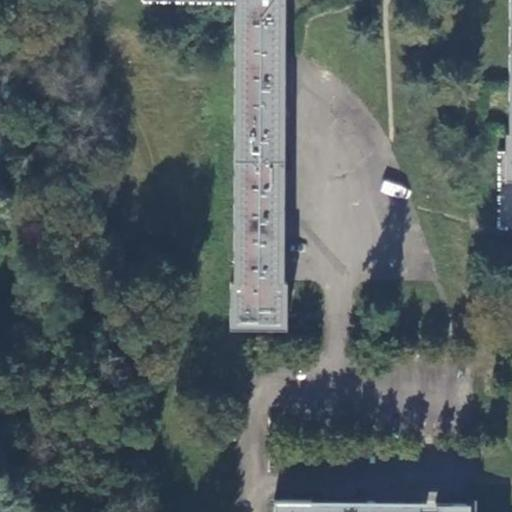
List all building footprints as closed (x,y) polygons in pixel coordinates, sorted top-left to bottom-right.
[(229,282),(229,328),(285,329),(286,282),(282,282),(283,53),(283,0),(141,0),(141,1),(234,3),(232,282),(229,282)] [(511,0),(508,0),(508,133),(505,133),(505,152),(498,152),(497,228),(511,227),(511,0)] [(0,113),(6,124),(25,112),(12,87),(0,94),(0,113)] [(284,438),(268,437),(268,448),(284,448),(284,438)] [(420,511),(420,504),(312,504),(312,502),(274,502),(273,511),(420,511)]
